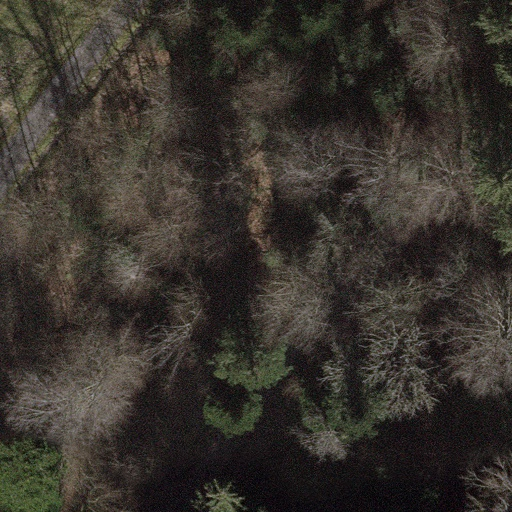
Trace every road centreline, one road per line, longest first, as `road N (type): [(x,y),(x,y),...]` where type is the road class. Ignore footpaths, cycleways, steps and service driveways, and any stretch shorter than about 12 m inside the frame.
road 1 (track): [(511,148),(456,176),(321,302),(171,511)]
road 2 (track): [(137,0),(0,182)]
